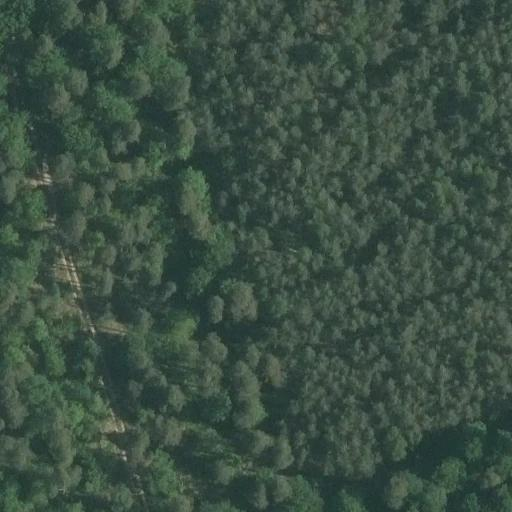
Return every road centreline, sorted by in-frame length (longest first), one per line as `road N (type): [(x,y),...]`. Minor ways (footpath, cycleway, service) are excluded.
road 1 (track): [(0,48),(131,511)]
road 2 (track): [(209,0),(94,61),(0,23)]
road 3 (track): [(94,61),(36,181)]
